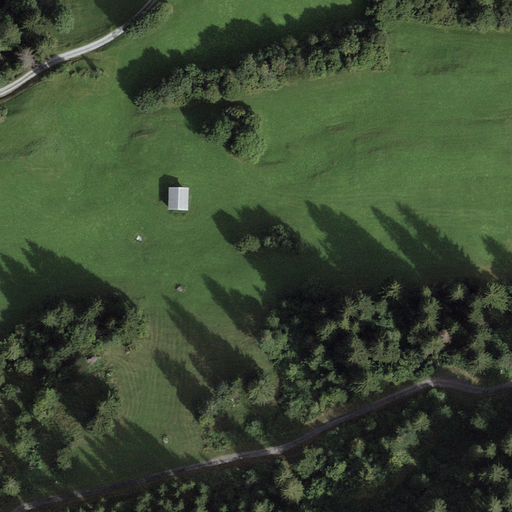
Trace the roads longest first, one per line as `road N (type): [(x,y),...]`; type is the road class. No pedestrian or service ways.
road 1 (track): [(511,388),(404,391),(272,453),(162,470),(20,511)]
road 2 (track): [(0,90),(115,33),(151,0)]
